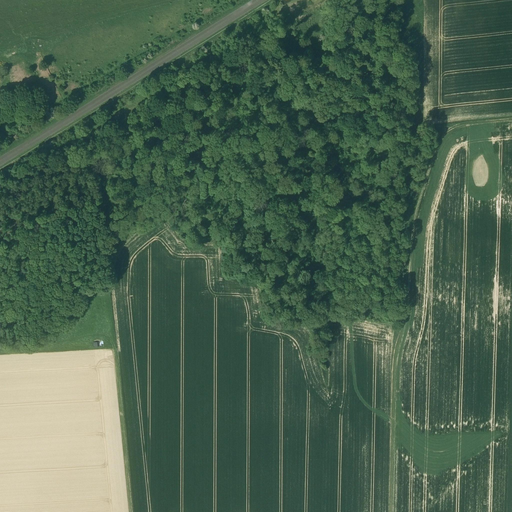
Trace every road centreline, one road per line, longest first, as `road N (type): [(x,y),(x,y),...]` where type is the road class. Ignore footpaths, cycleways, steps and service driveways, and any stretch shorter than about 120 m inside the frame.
road 1 (track): [(511,118),(433,130),(410,189),(392,357),(389,511)]
road 2 (track): [(131,511),(114,349)]
